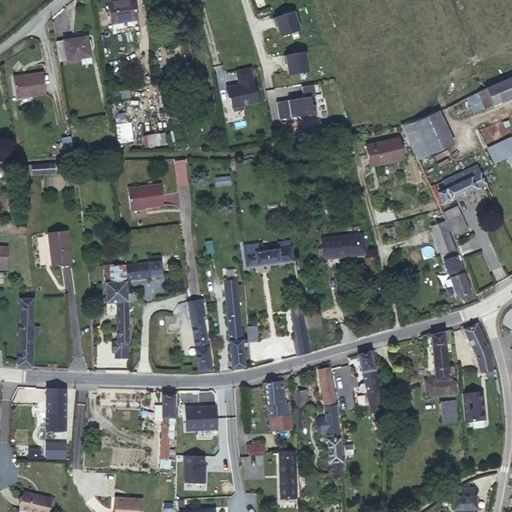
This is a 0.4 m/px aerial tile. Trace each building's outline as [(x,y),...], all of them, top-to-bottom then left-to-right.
[(108,0),(103,1),(106,24),(132,20),(129,0),(108,0)] [(293,11),(272,18),(275,26),(277,26),(281,36),(300,30),(293,11)] [(82,31),(52,36),(55,55),(85,50),(82,31)] [(305,52),(282,55),(284,63),(286,63),(288,74),(308,71),(305,52)] [(258,102),(250,68),(236,71),(239,85),(226,88),(228,98),(230,97),(233,112),(244,109),(243,105),(258,102)] [(8,73),(11,93),(41,89),(38,69),(8,73)] [(511,79),(495,86),(465,99),(471,113),(511,96),(511,79)] [(311,96),(299,97),(300,108),(273,110),(274,128),(298,126),(298,128),(312,127),(311,112),(308,113),(308,108),(312,108),(311,96)] [(457,102),(446,107),(449,113),(460,108),(457,102)] [(398,126),(413,159),(439,147),(425,116),(407,124),(398,126)] [(161,133),(143,136),(145,148),(164,145),(161,133)] [(367,148),(370,167),(403,162),(399,143),(367,148)] [(496,150),(511,180),(511,147),(510,143),(496,150)] [(64,178),(62,165),(29,167),(30,181),(64,178)] [(460,177),(464,185),(475,180),(471,172),(460,177)] [(485,176),(475,180),(482,193),(491,189),(485,176)] [(230,177),(216,177),(216,186),(230,186),(230,177)] [(460,177),(446,183),(447,185),(450,191),(464,185),(460,177)] [(439,195),(431,199),(437,212),(482,193),(475,180),(464,185),(450,191),(447,185),(437,189),(439,195)] [(165,186),(132,188),(133,209),(167,207),(165,186)] [(445,228),(452,243),(471,235),(465,220),(445,228)] [(453,246),(452,243),(445,228),(442,223),(432,227),(430,228),(440,252),(443,251),(453,246)] [(47,231),(49,264),(69,263),(67,231),(47,231)] [(366,256),(361,235),(320,239),(321,249),(315,250),(317,263),(366,256)] [(157,240),(122,243),(124,272),(160,269),(157,240)] [(246,252),(261,250),(261,242),(245,244),(246,252)] [(122,243),(102,244),(102,261),(123,260),(122,243)] [(461,272),(464,271),(453,246),(443,251),(452,276),(461,272)] [(261,250),(246,252),(242,252),(244,265),(295,261),(293,247),(277,248),(261,250)] [(0,248),(0,265),(1,265),(1,270),(9,271),(10,249),(0,248)] [(106,367),(128,367),(127,345),(125,301),(124,287),(124,272),(123,260),(102,261),(101,299),(113,300),(115,339),(109,339),(109,349),(113,349),(113,355),(106,354),(106,367)] [(366,274),(377,273),(374,260),(364,261),(366,274)] [(469,290),(461,272),(452,276),(451,276),(458,295),(469,290)] [(225,369),(239,368),(233,274),(220,274),(225,369)] [(471,286),(476,296),(484,292),(480,283),(471,286)] [(137,287),(124,287),(125,301),(132,302),(133,296),(137,296),(137,287)] [(11,362),(29,364),(30,292),(13,292),(11,362)] [(300,302),(287,304),(293,356),(306,353),(303,328),(301,313),(300,302)] [(190,307),(193,368),(205,368),(202,314),(205,314),(205,307),(190,307)] [(316,311),(301,313),(303,328),(318,326),(316,311)] [(488,371),(496,369),(479,322),(469,326),(479,352),(483,371),(488,371)] [(454,325),(436,330),(437,365),(451,365),(450,336),(455,336),(454,325)] [(251,327),(243,327),(244,341),(252,341),(251,327)] [(94,335),(85,335),(85,356),(92,356),(94,335)] [(384,409),(373,347),(362,349),(367,380),(363,380),(360,384),(361,388),(365,390),(369,389),(373,410),(384,409)] [(328,470),(349,469),(349,452),(345,453),(341,413),(335,364),(321,366),(326,400),(326,414),(328,470)] [(451,376),(451,365),(437,365),(438,377),(451,376)] [(281,371),(266,374),(271,424),(292,422),(290,397),(283,397),(281,371)] [(391,379),(384,379),(385,394),(393,393),(391,379)] [(177,387),(163,387),(162,398),(162,413),(160,458),(169,458),(172,415),(175,415),(177,387)] [(66,389),(48,388),(47,431),(65,431),(66,389)] [(310,429),(309,390),(295,390),(295,429),(310,429)] [(428,393),(427,404),(438,403),(438,393),(428,393)] [(486,409),(484,393),(464,395),(466,423),(487,421),(486,413),(484,413),(484,411),(486,409)] [(440,401),(443,424),(458,422),(455,399),(440,401)] [(428,419),(427,404),(419,405),(419,420),(428,419)] [(217,407),(184,408),(185,432),(218,430),(217,407)] [(241,449),(260,448),(259,437),(240,439),(241,449)] [(46,443),(46,456),(66,457),(66,444),(46,443)] [(296,495),(293,445),(281,446),(284,496),(296,495)] [(206,458),(185,457),(184,485),(205,485),(206,458)] [(471,483),(461,486),(461,505),(481,505),(481,489),(471,489),(471,483)] [(44,511),(48,499),(22,493),(18,510),(25,511),(44,511)] [(124,496),(114,495),(112,511),(140,511),(141,497),(130,496),(129,497),(124,497),(124,496)]
